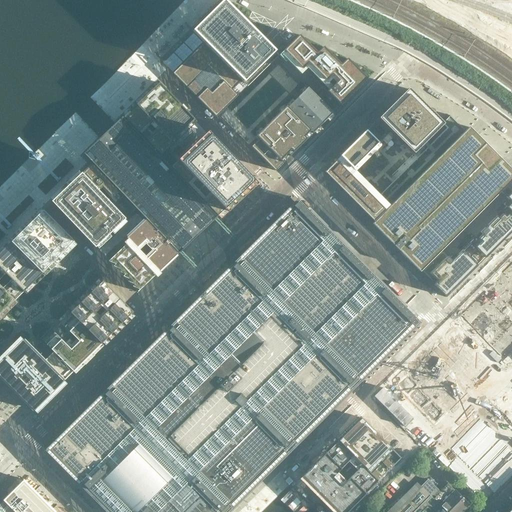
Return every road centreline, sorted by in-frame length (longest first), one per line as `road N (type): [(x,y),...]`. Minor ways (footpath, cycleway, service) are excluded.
road 1 (residential): [(280,190),(18,455)]
road 2 (residential): [(439,319),(242,511)]
road 3 (residential): [(439,319),(297,178)]
road 4 (residential): [(145,57),(280,190)]
road 5 (residential): [(297,178),(408,60)]
road 6 (unknown): [(236,234),(125,116)]
road 7 (residential): [(0,228),(95,137)]
road 8 (residential): [(481,511),(434,466),(388,511)]
